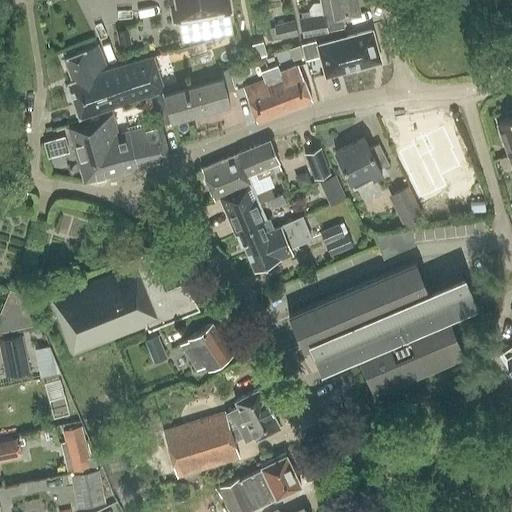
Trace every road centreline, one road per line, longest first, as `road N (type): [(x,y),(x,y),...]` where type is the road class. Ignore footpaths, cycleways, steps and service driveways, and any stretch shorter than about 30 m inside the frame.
road 1 (residential): [(376,511),(218,262)]
road 2 (residential): [(178,169),(263,130),(341,106),(403,98)]
road 3 (residential): [(218,262),(178,223),(118,199)]
road 4 (residential): [(118,199),(0,177)]
